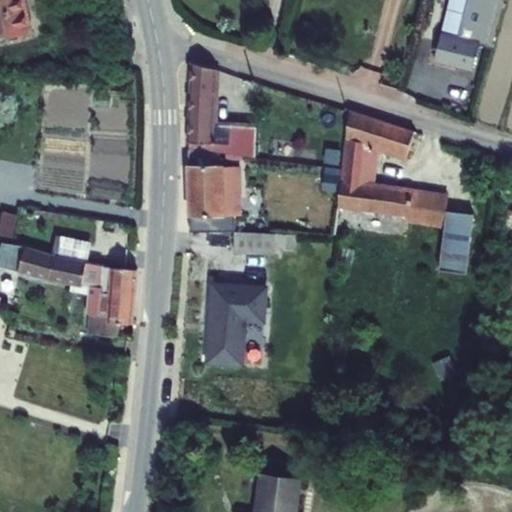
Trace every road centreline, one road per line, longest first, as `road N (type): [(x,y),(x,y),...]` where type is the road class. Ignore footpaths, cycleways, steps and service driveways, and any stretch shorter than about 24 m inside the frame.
road 1 (tertiary): [(134,511),(164,189),(159,49)]
road 2 (residential): [(159,49),(192,49),(511,150)]
